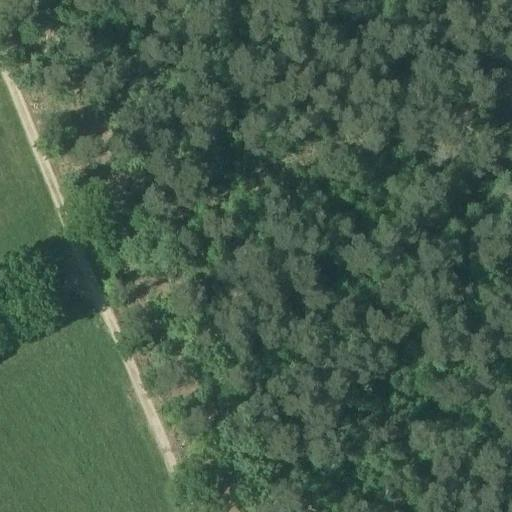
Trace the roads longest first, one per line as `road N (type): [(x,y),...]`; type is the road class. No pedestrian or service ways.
road 1 (track): [(90,275),(0,23)]
road 2 (track): [(189,511),(90,275)]
